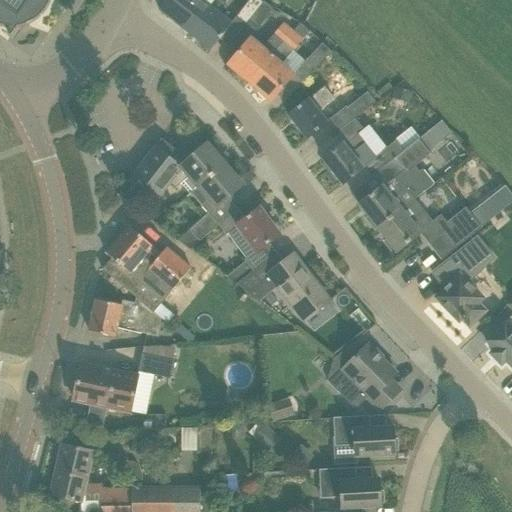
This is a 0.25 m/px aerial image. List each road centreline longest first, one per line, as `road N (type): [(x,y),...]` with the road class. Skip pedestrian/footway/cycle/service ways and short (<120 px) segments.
road 1 (residential): [(511,433),(236,117),(183,64),(104,20)]
road 2 (tertiary): [(35,381),(54,314),(59,239),(28,102)]
road 3 (unknown): [(471,389),(442,404),(425,426),(400,511)]
road 4 (tertiary): [(0,510),(35,381)]
